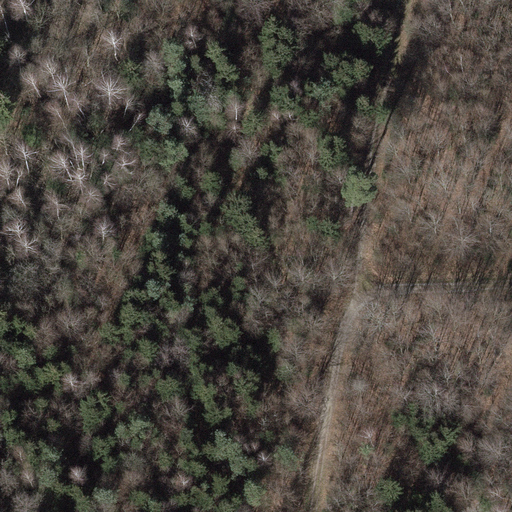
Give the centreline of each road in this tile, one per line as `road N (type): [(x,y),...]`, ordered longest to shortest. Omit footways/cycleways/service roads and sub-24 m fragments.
road 1 (track): [(312,511),(408,0)]
road 2 (track): [(355,294),(511,286)]
